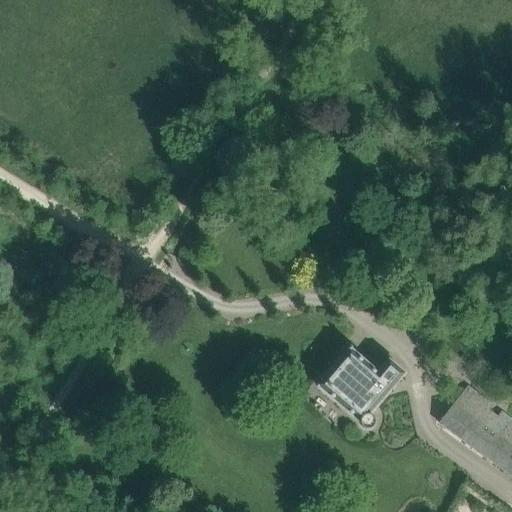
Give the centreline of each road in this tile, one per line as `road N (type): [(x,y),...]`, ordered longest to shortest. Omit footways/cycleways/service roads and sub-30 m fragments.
road 1 (track): [(0,495),(141,266)]
road 2 (track): [(141,266),(0,172)]
